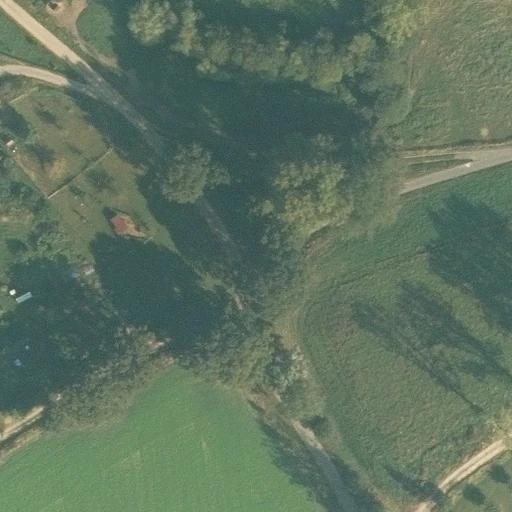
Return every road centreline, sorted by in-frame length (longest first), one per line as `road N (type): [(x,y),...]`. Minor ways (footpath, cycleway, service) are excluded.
road 1 (track): [(0,437),(223,316),(244,295),(228,238),(181,166),(3,0)]
road 2 (track): [(497,158),(278,165),(133,119)]
road 3 (unclassified): [(511,155),(323,219),(266,258),(244,295)]
road 4 (unclassified): [(352,511),(267,371),(244,295)]
road 5 (track): [(0,74),(79,88),(133,119)]
